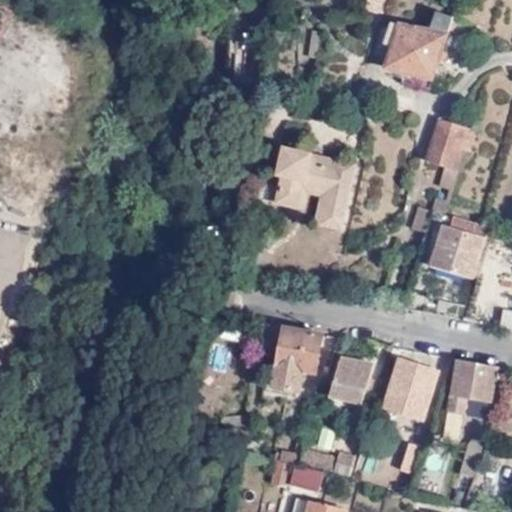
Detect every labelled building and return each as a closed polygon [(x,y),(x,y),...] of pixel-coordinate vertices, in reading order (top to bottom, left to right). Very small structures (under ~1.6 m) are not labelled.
[(187,0),(187,16),(208,17),(208,0),(187,0)] [(400,26),(384,72),(430,87),(453,19),(436,12),(427,36),(400,26)] [(243,83),(259,84),(262,42),(257,42),(235,42),(234,83),(243,83)] [(424,160),(444,166),(453,169),(465,126),(436,118),(424,160)] [(327,192),(320,225),(340,230),(355,165),(335,160),(333,168),(311,162),(312,156),(283,148),(277,176),(282,177),(275,204),(299,210),(303,187),(327,192)] [(333,168),(335,160),(312,156),(311,162),(333,168)] [(453,169),(444,166),(439,185),(451,189),(456,171),(453,169)] [(312,223),(320,225),(327,192),(303,187),(299,210),(305,211),(308,196),(318,198),(312,223)] [(410,224),(426,229),(431,210),(415,205),(410,224)] [(442,230),(431,268),(471,279),(481,241),(442,230)] [(500,329),(511,331),(511,313),(504,312),(500,329)] [(259,323),(255,351),(278,356),(272,385),(290,388),(295,389),(299,370),(312,372),(319,334),(318,334),(259,323)] [(341,359),(331,397),(361,405),(372,367),(341,359)] [(488,405),(495,368),(455,361),(445,415),(463,419),(466,401),(488,405)] [(433,373),(398,362),(382,411),(417,422),(433,373)] [(466,478),(471,474),(482,442),(483,441),(472,438),(467,444),(457,474),(466,478)] [(175,488),(177,488),(193,493),(195,493),(207,450),(170,440),(166,456),(182,461),(175,488)] [(417,449),(402,444),(394,470),(409,474),(417,449)] [(278,447),(274,461),(277,463),(279,463),(289,466),(290,466),(297,468),(299,463),(301,456),(301,454),(278,447)] [(301,456),(299,463),(353,478),(359,453),(340,447),(337,458),(306,451),(305,456),(301,456)] [(289,466),(279,463),(272,485),(283,488),(290,466),(289,466)] [(193,493),(177,488),(172,503),(185,507),(186,502),(190,503),(193,493)] [(346,511),(296,499),(293,511),(346,511)]
